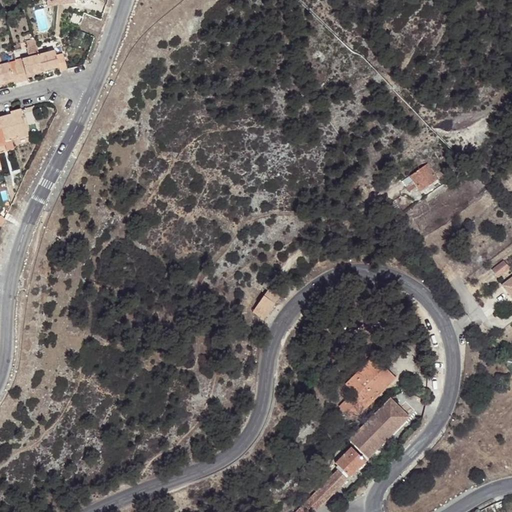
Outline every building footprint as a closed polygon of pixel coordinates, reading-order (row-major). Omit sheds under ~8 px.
[(71,13),(67,22),(76,26),(82,17),(71,13)] [(35,38),(26,41),(30,53),(39,50),(35,38)] [(54,50),(3,63),(0,53),(0,83),(12,80),(13,84),(27,81),(26,75),(58,68),(59,71),(67,70),(62,53),(55,54),(54,50)] [(28,124),(37,121),(32,106),(23,108),(28,124)] [(0,143),(4,142),(4,140),(17,136),(17,139),(28,136),(20,108),(10,111),(11,114),(0,115),(0,143)] [(438,173),(429,160),(412,172),(416,177),(407,183),(410,187),(419,181),(421,185),(438,173)] [(404,178),(407,183),(416,177),(412,172),(404,178)] [(494,260),(482,269),(488,277),(500,268),(494,260)] [(508,272),(492,285),(498,294),(502,291),(506,296),(502,298),(511,312),(511,277),(511,278),(508,272)] [(268,289),(254,311),(264,318),(286,286),(269,276),(263,286),(268,289)] [(360,397),(368,405),(396,377),(375,355),(347,384),(360,397)] [(368,405),(360,397),(348,409),(355,417),(368,405)] [(392,397),(387,402),(406,421),(411,417),(392,397)] [(387,402),(349,439),(369,458),(406,421),(387,402)] [(335,462),(350,476),(366,461),(352,446),(345,452),(340,447),(333,458),(336,461),(335,462)] [(338,469),(297,508),(300,511),(313,511),(348,478),(338,469)]
